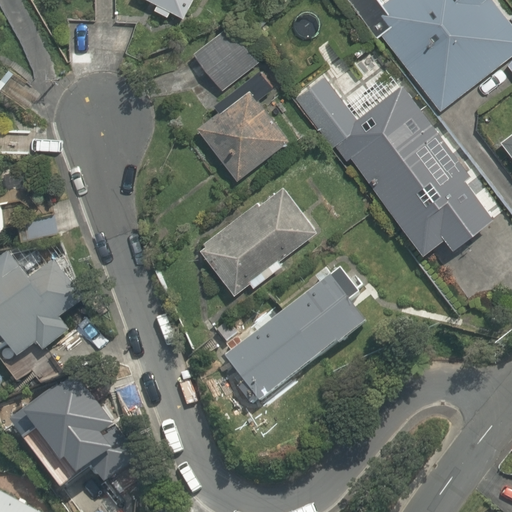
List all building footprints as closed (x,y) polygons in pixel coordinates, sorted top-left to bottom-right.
[(174,13),(183,18),(192,0),(150,0),(159,4),(155,11),(170,20),(174,13)] [(388,0),(386,2),(383,0),(355,0),(443,114),(480,85),(488,96),(511,76),(511,19),(511,20),(495,0),(388,0)] [(227,30),(194,57),(222,90),(254,63),(227,30)] [(365,118),(331,76),(298,102),(423,258),(442,242),(452,254),(496,219),(486,207),(498,198),(407,84),(365,118)] [(254,90),(198,132),(235,180),(291,138),(254,90)] [(286,270),(323,245),(283,186),(197,244),(238,303),(255,292),(280,274),(286,270)] [(29,280),(22,270),(0,286),(0,285),(0,353),(8,347),(19,362),(36,349),(42,357),(74,334),(68,326),(64,320),(92,300),(61,257),(29,280)] [(330,283),(226,358),(243,382),(231,390),(250,416),(262,408),(366,333),(348,308),(367,294),(349,269),(330,283)] [(65,392),(14,429),(62,496),(96,472),(107,487),(123,475),(131,470),(94,419),(87,424),(65,392)] [(38,511),(0,490),(0,511),(38,511)]
